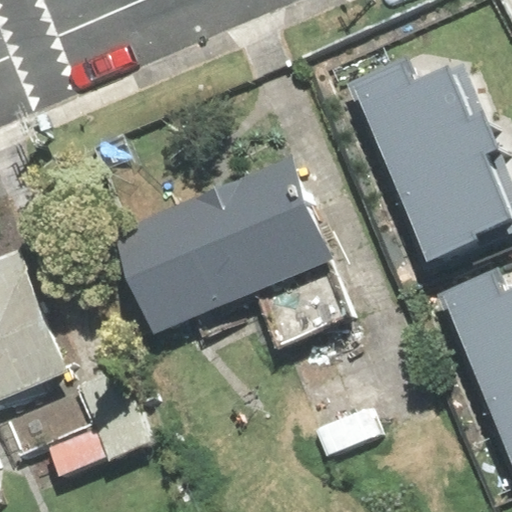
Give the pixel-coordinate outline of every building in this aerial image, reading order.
[(511,82),(402,141),(468,263),(511,239),(511,82)] [(314,149),(129,225),(175,337),(275,296),(296,346),(381,311),(314,149)] [(0,511),(5,511),(28,503),(0,435),(0,419),(98,379),(41,242),(0,258),(0,511)] [(444,281),(511,441),(511,281),(504,285),(494,260),(444,281)] [(154,403),(110,423),(131,469),(175,449),(154,403)]
